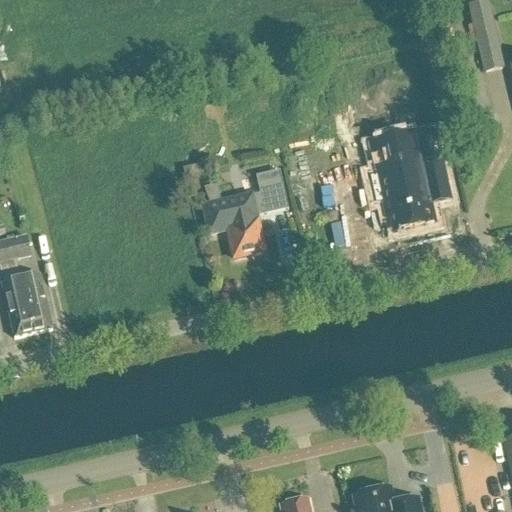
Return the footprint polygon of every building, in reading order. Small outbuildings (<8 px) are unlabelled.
[(226,0),(205,0),(210,18),(230,14),(226,0)] [(484,77),(504,72),(488,4),(468,9),(484,77)] [(453,55),(448,33),(437,36),(441,58),(453,55)] [(376,177),(368,179),(374,206),(382,205),(386,220),(390,219),(394,235),(434,226),(429,207),(449,202),(434,137),(408,143),(412,164),(375,172),(376,177)] [(196,182),(194,170),(183,173),(185,184),(188,196),(199,193),(196,182)] [(264,256),(255,217),(264,215),(264,218),(287,213),(287,214),(288,214),(279,175),(255,180),(260,202),(254,204),(253,200),(220,207),(218,190),(219,190),(218,189),(203,192),(204,194),(204,193),(210,210),(204,211),(203,211),(209,239),(227,235),(233,263),(251,259),(254,260),(258,259),(260,257),(264,256)] [(334,218),(327,188),(314,191),(311,178),(297,181),(306,224),(334,218)] [(26,241),(8,246),(12,266),(16,264),(30,261),(26,241)] [(12,266),(8,246),(0,247),(0,276),(3,288),(2,288),(9,320),(14,343),(33,338),(21,284),(16,264),(12,266)] [(39,280),(21,284),(33,338),(52,334),(47,311),(46,311),(39,280)] [(388,493),(354,500),(356,511),(419,511),(417,502),(392,508),(388,493)] [(309,511),(307,503),(279,509),(279,511),(309,511)]
